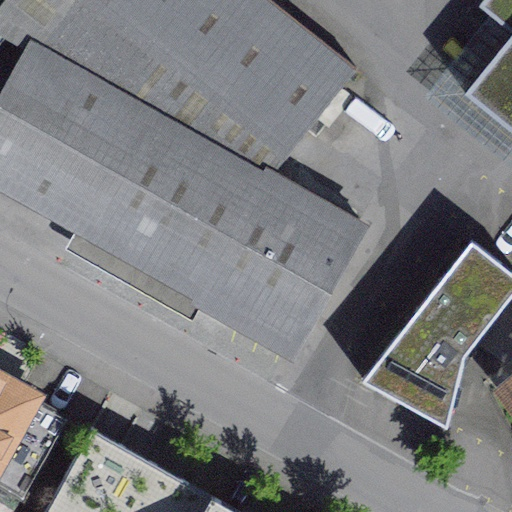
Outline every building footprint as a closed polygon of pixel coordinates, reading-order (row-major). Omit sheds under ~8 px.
[(272,146),(79,0),(61,0),(0,110),(0,174),(292,338),(360,218),(303,185),(294,200),(258,179),(272,146)] [(79,0),(272,146),(283,155),(355,65),(272,0),(79,0)] [(511,29),(511,37),(469,90),(511,125),(511,0),(482,0),(480,3),(511,29)] [(511,271),(472,239),(362,378),(447,425),(466,349),(511,292),(511,271)] [(0,380),(0,483),(23,497),(67,419),(0,380)] [(243,511),(90,426),(43,511),(243,511)]
